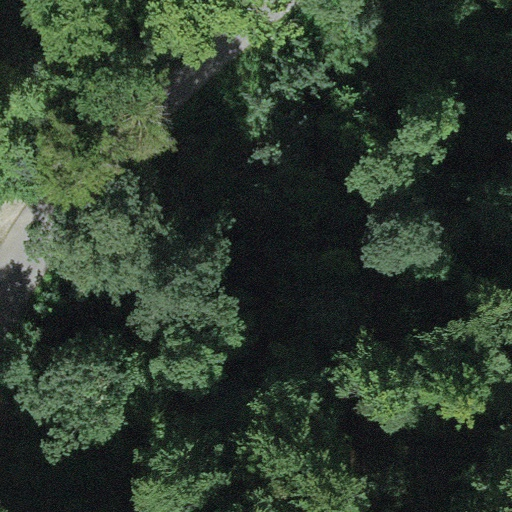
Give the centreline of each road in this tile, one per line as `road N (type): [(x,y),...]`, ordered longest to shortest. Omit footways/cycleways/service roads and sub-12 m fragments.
road 1 (residential): [(265,0),(121,126),(0,307)]
road 2 (track): [(0,208),(121,126)]
